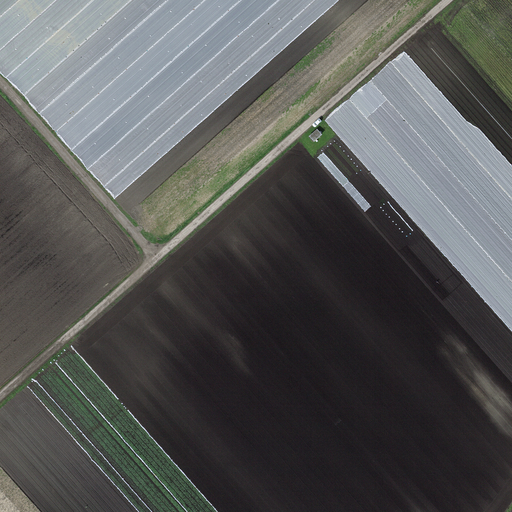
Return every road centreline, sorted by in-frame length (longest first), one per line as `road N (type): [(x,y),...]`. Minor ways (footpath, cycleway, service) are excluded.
road 1 (track): [(0,398),(449,0)]
road 2 (track): [(156,258),(0,77)]
